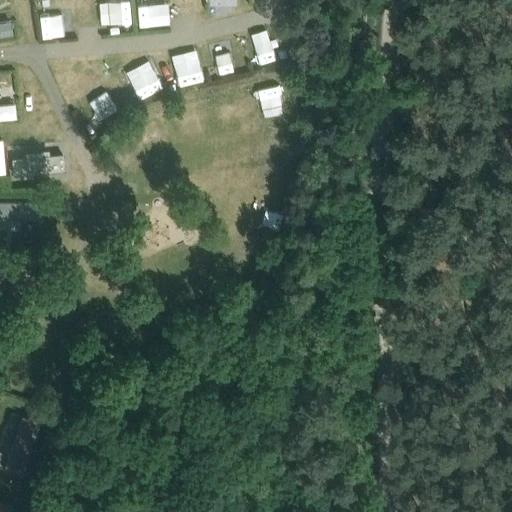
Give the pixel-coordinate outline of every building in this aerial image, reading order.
[(113,0),(114,18),(145,17),(144,0),(113,0)] [(147,0),(151,20),(182,15),(179,0),(147,0)] [(56,28),(86,26),(84,10),(54,12),(56,28)] [(0,14),(0,27),(23,25),(22,12),(0,14)] [(273,54),(295,52),(292,22),(270,24),(273,54)] [(228,66),(242,63),(236,35),(222,38),(228,66)] [(179,47),(187,78),(206,73),(197,42),(179,47)] [(138,63),(149,90),(171,81),(160,54),(138,63)] [(94,91),(112,119),(127,110),(109,81),(94,91)] [(211,94),(194,98),(199,115),(215,110),(211,94)] [(0,113),(28,110),(27,97),(0,99),(0,113)] [(178,108),(161,113),(167,132),(184,127),(178,108)] [(302,136),(302,122),(276,121),(276,135),(302,136)] [(2,132),(6,165),(19,163),(14,130),(2,132)] [(128,146),(147,162),(156,152),(136,136),(128,146)] [(288,219),(292,198),(272,194),(267,215),(288,219)] [(271,261),(270,243),(243,243),(244,262),(271,261)] [(16,459),(41,467),(57,414),(32,406),(16,459)] [(0,511),(18,511),(23,494),(2,489),(0,497),(0,511)]
